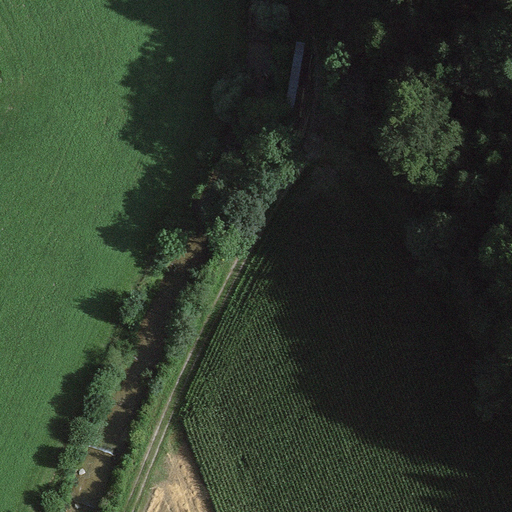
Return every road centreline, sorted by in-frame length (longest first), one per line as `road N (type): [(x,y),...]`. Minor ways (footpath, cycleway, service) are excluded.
road 1 (track): [(284,188),(211,323),(133,511)]
road 2 (track): [(284,188),(301,0)]
